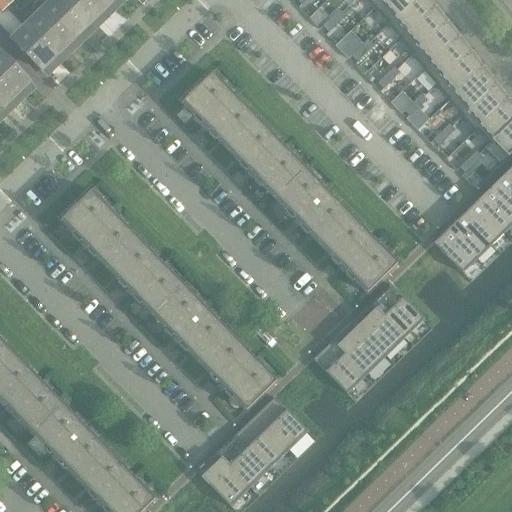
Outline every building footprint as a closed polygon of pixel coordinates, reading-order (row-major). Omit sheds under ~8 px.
[(84,31),(53,0),(51,0),(39,12),(70,45),(84,31)] [(98,18),(80,0),(53,0),(84,31),(98,18)] [(112,5),(107,0),(80,0),(98,18),(112,5)] [(365,0),(375,9),(375,10),(384,0),(365,0)] [(388,26),(415,0),(384,0),(375,10),(389,24),(387,26),(388,26)] [(427,0),(415,0),(388,26),(401,40),(399,41),(400,42),(435,8),(427,0)] [(434,10),(436,8),(435,8),(400,42),(413,55),(411,56),(412,57),(447,23),(434,10)] [(70,45),(39,12),(25,26),(56,58),(70,45)] [(339,12),(331,20),(336,25),(345,17),(342,14),(339,12)] [(331,20),(323,28),(328,33),(336,25),(331,20)] [(424,72),(459,38),(446,25),(448,24),(447,23),(412,57),(425,70),(423,71),(424,72)] [(56,58),(25,26),(10,40),(42,72),(56,58)] [(458,40),(460,39),(459,38),(424,72),(437,85),(435,86),(436,87),(471,53),(458,40)] [(368,41),(359,49),(365,54),(373,46),(370,44),(368,41)] [(359,49),(351,57),(357,62),(365,54),(359,49)] [(30,83),(0,52),(0,81),(16,97),(30,83)] [(471,53),(436,87),(448,100),(447,102),(448,102),(483,68),(470,55),(472,54),(471,53)] [(394,68),(386,76),(391,82),(400,74),(397,71),(394,68)] [(461,119),(497,85),(482,71),(484,69),(483,68),(448,102),(462,117),(461,119)] [(258,123),(247,112),(212,75),(182,104),(229,152),(258,123)] [(386,76),(378,85),(383,90),(391,82),(386,76)] [(16,97),(0,81),(0,108),(2,111),(16,97)] [(497,86),(497,85),(461,119),(475,133),(509,100),(496,87),(497,86)] [(421,96),(413,104),(418,110),(427,102),(424,99),(421,96)] [(485,150),(511,123),(511,106),(508,103),(509,101),(509,100),(475,133),(475,134),(477,132),(489,144),(484,149),(485,150)] [(413,104),(404,112),(410,118),(418,110),(413,104)] [(304,170),(293,159),(258,123),(229,152),(275,199),(304,170)] [(511,155),(511,123),(485,150),(501,166),(511,155)] [(449,125),(441,133),(447,139),(455,131),(452,128),(449,125)] [(441,133),(433,141),(438,147),(447,139),(441,133)] [(476,153),(468,161),(473,166),(482,158),(479,156),(476,153)] [(468,161),(460,169),(465,174),(473,166),(468,161)] [(511,168),(503,177),(511,186),(511,168)] [(351,218),(339,206),(304,170),(275,199),(321,246),(351,218)] [(489,191),(511,214),(511,186),(503,177),(489,191)] [(476,204),(504,234),(511,226),(511,214),(489,191),(476,204)] [(137,241),(126,229),(91,193),(61,222),(108,270),(137,241)] [(504,234),(476,204),(462,218),(491,247),(504,234)] [(396,266),(384,253),(351,218),(321,246),(367,294),(396,266)] [(477,261),(491,247),(462,218),(448,231),(477,261)] [(462,275),(477,261),(448,231),(434,245),(462,275)] [(183,288),(172,276),(137,241),(108,270),(154,317),(183,288)] [(404,340),(424,321),(391,286),(380,297),(383,300),(374,309),(404,340)] [(229,335),(218,324),(183,288),(154,317),(200,364),(229,335)] [(404,340),(374,309),(366,317),(362,314),(352,324),(385,358),(403,341),(404,340)] [(385,358),(352,324),(342,333),(346,337),(336,346),(366,377),(384,359),(385,358)] [(276,383),(263,371),(229,335),(200,364),(246,412),(276,383)] [(0,374),(16,359),(5,347),(0,342),(0,374)] [(366,377),(336,346),(328,354),(324,351),(313,361),(347,396),(366,377)] [(62,406),(50,394),(16,359),(0,374),(0,401),(32,434),(62,406)] [(258,421),(288,452),(308,433),(274,399),(263,410),(267,413),(258,421)] [(108,453),(97,442),(62,406),(32,434),(78,482),(108,453)] [(288,452),(258,421),(249,430),(246,427),(236,436),(269,471),(287,453),(288,452)] [(269,471),(236,436),(226,446),(229,449),(220,458),(250,489),(268,471),(269,471)] [(142,511),(154,501),(142,489),(108,453),(78,482),(107,511),(142,511)] [(250,489),(220,458),(211,467),(208,463),(197,474),(230,508),(249,490),(250,489)]
